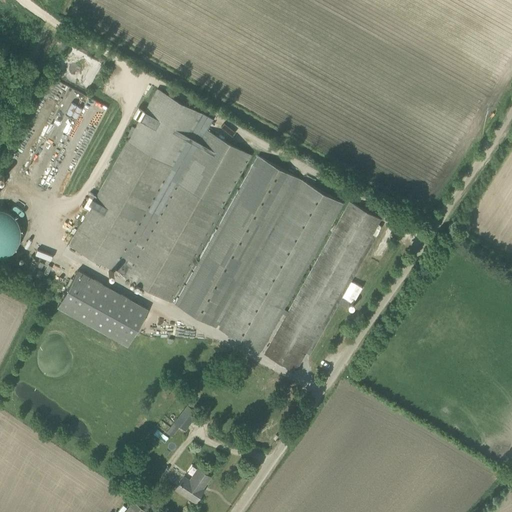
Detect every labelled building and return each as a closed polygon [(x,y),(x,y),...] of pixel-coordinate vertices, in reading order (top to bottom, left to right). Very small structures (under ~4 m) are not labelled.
[(360,289),(353,285),(350,283),(382,226),(378,223),(381,218),(350,201),(288,311),(283,308),(342,202),(258,155),(200,260),(195,257),(252,157),(206,131),(212,120),(157,89),(135,128),(131,126),(125,136),(129,139),(69,244),(114,269),(115,268),(125,274),(125,275),(171,301),(193,262),(197,264),(175,303),(216,326),(217,323),(220,325),(219,328),(259,350),(281,312),(286,314),(264,353),(292,369),(291,370),(294,372),(295,371),(306,352),(309,354),(339,302),(347,306),(350,301),(352,302),(360,289)] [(0,257),(2,257),(5,256),(8,254),(11,252),(13,250),(15,248),(17,245),(18,242),(19,239),(20,236),(20,233),(20,229),(20,226),(19,223),(17,220),(16,217),(14,215),(11,213),(9,211),(6,209),(3,208),(0,207),(0,257)] [(30,243),(39,256),(45,251),(36,238),(30,243)] [(38,261),(33,258),(24,274),(29,277),(38,261)] [(147,310),(77,270),(57,306),(127,345),(147,310)] [(198,413),(187,405),(187,404),(173,422),(184,430),(198,413)] [(175,487),(195,501),(203,489),(202,488),(210,476),(198,467),(189,479),(183,475),(175,487)] [(147,511),(133,500),(130,504),(123,511),(147,511)]
